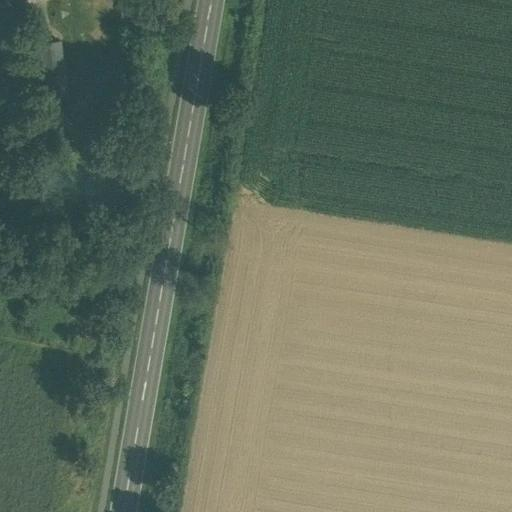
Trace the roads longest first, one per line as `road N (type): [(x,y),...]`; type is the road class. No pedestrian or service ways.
road 1 (secondary): [(212,0),(123,511)]
road 2 (track): [(54,511),(90,270)]
